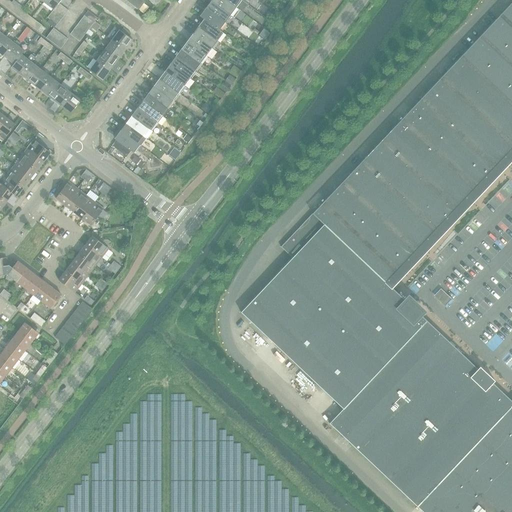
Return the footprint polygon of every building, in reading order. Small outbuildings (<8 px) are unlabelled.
[(44,0),(43,1),(53,9),(60,0),(44,0)] [(145,0),(138,0),(134,6),(138,10),(146,0),(145,0)] [(226,0),(212,0),(211,1),(230,14),(235,7),(226,0)] [(511,0),(510,0),(491,22),(511,41),(511,0)] [(9,10),(13,12),(17,7),(21,10),(23,7),(15,1),(9,10)] [(211,1),(206,8),(224,22),(230,14),(211,1)] [(58,3),(54,8),(64,15),(68,10),(58,3)] [(17,7),(13,12),(17,15),(21,10),(17,7)] [(53,9),(51,12),(60,20),(64,15),(54,8),(53,9)] [(206,8),(200,16),(205,19),(219,29),(224,22),(206,8)] [(21,10),(17,15),(21,18),(25,13),(21,10)] [(88,10),(84,15),(94,22),(94,21),(97,18),(88,10)] [(60,20),(51,12),(47,17),(50,19),(56,24),(57,24),(60,20)] [(25,13),(21,18),(25,21),(29,16),(25,13)] [(84,15),(80,20),(90,27),(91,25),(94,22),(84,15)] [(204,19),(199,26),(217,40),(222,32),(219,29),(205,19),(200,16),(204,19)] [(29,25),(33,28),(37,22),(33,19),(29,25)] [(56,24),(50,19),(47,22),(54,27),(56,24)] [(80,20),(77,24),(86,32),(88,29),(90,27),(80,20)] [(94,22),(91,25),(97,30),(100,26),(94,21),(94,22)] [(37,22),(33,28),(37,31),(41,25),(37,22)] [(511,41),(491,22),(460,55),(511,103),(511,41)] [(77,24),(73,29),(83,36),(86,32),(77,24)] [(90,27),(88,29),(94,33),(97,30),(91,25),(90,27)] [(199,26),(193,34),(211,47),(217,40),(199,26)] [(46,37),(51,41),(58,31),(53,28),(46,37)] [(83,36),(73,29),(70,34),(79,41),(83,36)] [(119,30),(111,40),(124,50),(132,39),(119,30)] [(58,31),(51,41),(55,45),(63,35),(58,31)] [(193,34),(188,41),(206,55),(211,47),(193,34)] [(4,35),(0,40),(0,53),(3,56),(13,43),(4,35)] [(63,35),(55,45),(60,48),(68,39),(63,35)] [(37,41),(43,46),(46,41),(40,37),(37,41)] [(13,43),(3,56),(13,64),(11,67),(24,51),(18,46),(20,43),(16,40),(14,43),(13,43)] [(111,40),(104,50),(117,60),(124,50),(111,40)] [(46,41),(43,46),(49,50),(52,46),(46,41)] [(83,41),(79,47),(83,50),(87,44),(83,41)] [(188,41),(182,49),(200,62),(206,55),(188,41)] [(83,50),(79,47),(74,53),(78,56),(83,50)] [(182,49),(176,56),(195,70),(200,62),(182,49)] [(92,56),(96,60),(110,69),(117,60),(104,50),(100,55),(96,52),(92,56)] [(24,51),(11,67),(21,74),(34,57),(31,54),(27,59),(21,54),(24,51)] [(57,56),(63,60),(66,56),(60,52),(57,56)] [(511,103),(460,55),(431,85),(505,155),(511,147),(511,103)] [(66,56),(63,60),(69,65),(72,61),(66,56)] [(176,56),(171,63),(189,77),(195,70),(176,56)] [(34,57),(21,74),(30,82),(40,69),(31,62),(35,57),(34,57)] [(110,69),(96,60),(89,70),(102,80),(110,69)] [(171,63),(165,71),(184,85),(189,77),(171,63)] [(236,78),(241,71),(234,65),(229,73),(236,78)] [(77,71),(83,75),(86,71),(80,67),(77,71)] [(40,69),(30,82),(40,90),(50,77),(40,69)] [(86,71),(83,75),(89,80),(92,76),(86,71)] [(165,71),(160,78),(178,92),(184,85),(165,71)] [(229,75),(225,81),(231,85),(235,79),(229,75)] [(50,77),(40,90),(50,97),(60,84),(50,77)] [(160,78),(154,86),(173,99),(178,92),(160,78)] [(231,85),(225,81),(219,88),(225,92),(231,85)] [(60,84),(50,97),(60,105),(70,92),(60,84)] [(431,85),(392,128),(465,197),(505,155),(431,85)] [(154,86),(149,93),(167,107),(173,99),(154,86)] [(70,92),(60,105),(70,113),(80,100),(70,92)] [(149,93),(143,101),(161,114),(167,107),(149,93)] [(143,101),(137,108),(156,122),(161,114),(143,101)] [(137,108),(132,116),(150,129),(156,122),(137,108)] [(132,116),(126,123),(145,137),(146,138),(151,131),(150,130),(150,129),(132,116)] [(6,117),(0,124),(0,139),(2,141),(15,124),(6,117)] [(126,123),(121,131),(139,145),(145,137),(126,123)] [(392,128),(352,170),(426,239),(465,197),(392,128)] [(115,139),(116,139),(111,145),(126,156),(130,150),(133,152),(139,145),(121,131),(115,139)] [(12,132),(10,136),(17,141),(20,137),(12,132)] [(17,141),(10,136),(7,139),(14,145),(17,141)] [(33,139),(26,148),(43,161),(50,152),(33,139)] [(26,148),(20,157),(36,170),(43,161),(26,148)] [(175,159),(180,153),(173,148),(169,154),(175,159)] [(20,157),(13,166),(30,178),(36,170),(20,157)] [(13,166),(7,174),(23,187),(30,178),(13,166)] [(80,176),(84,179),(89,172),(86,169),(80,176)] [(352,170),(312,213),(385,282),(385,281),(386,282),(426,239),(352,170)] [(89,172),(84,179),(88,182),(93,175),(89,172)] [(7,174),(0,183),(0,182),(0,183),(13,193),(12,193),(16,196),(23,187),(7,174)] [(55,198),(64,205),(77,188),(68,181),(55,198)] [(0,182),(0,197),(6,202),(12,193),(13,193),(0,183),(0,182),(0,183),(0,182)] [(98,189),(101,192),(107,185),(103,182),(98,189)] [(107,185),(101,192),(105,195),(110,188),(107,185)] [(77,188),(64,205),(73,211),(85,195),(77,188)] [(85,195),(73,211),(81,218),(94,201),(85,195)] [(94,201),(81,218),(90,225),(103,208),(94,201)] [(385,282),(312,213),(280,246),(292,257),(240,312),(343,408),(426,320),(418,313),(420,311),(408,300),(407,301),(386,282),(385,281),(385,282)] [(92,235),(85,245),(101,257),(108,248),(92,235)] [(85,245),(78,253),(95,266),(101,257),(85,245)] [(78,253),(72,262),(88,274),(95,266),(78,253)] [(6,274),(15,281),(26,267),(17,260),(6,274)] [(113,261),(110,264),(117,270),(120,266),(113,261)] [(72,262),(65,270),(81,283),(88,274),(72,262)] [(117,270),(110,264),(107,268),(115,274),(117,270)] [(26,267),(15,281),(24,288),(34,274),(26,267)] [(65,270),(58,279),(74,292),(81,283),(65,270)] [(34,274),(24,288),(33,294),(43,281),(34,274)] [(100,278),(97,281),(104,287),(107,283),(100,278)] [(43,281),(33,294),(41,301),(52,287),(43,281)] [(104,287),(97,281),(94,285),(102,291),(104,287)] [(52,287),(41,301),(50,308),(61,294),(52,287)] [(94,301),(87,295),(84,299),(91,305),(94,301)] [(82,301),(78,306),(88,314),(92,309),(82,301)] [(78,306),(74,311),(84,319),(88,314),(78,306)] [(74,311),(70,316),(80,324),(84,319),(74,311)] [(70,316),(66,321),(76,329),(80,324),(70,316)] [(343,408),(329,422),(329,423),(417,506),(511,404),(511,401),(492,382),(494,380),(479,366),(477,368),(426,320),(343,408)] [(66,321),(62,326),(72,334),(76,329),(66,321)] [(24,322),(17,331),(31,341),(38,332),(24,322)] [(62,326),(58,332),(68,339),(72,334),(62,326)] [(17,331),(11,340),(24,350),(31,341),(17,331)] [(68,339),(58,332),(54,337),(64,344),(68,339)] [(11,340),(4,348),(18,359),(24,350),(11,340)] [(0,353),(0,358),(11,367),(18,359),(4,348),(0,353)] [(0,358),(0,372),(5,376),(11,367),(0,358)] [(40,367),(36,373),(40,376),(44,370),(40,367)] [(511,511),(511,404),(417,506),(423,511),(511,511)]
